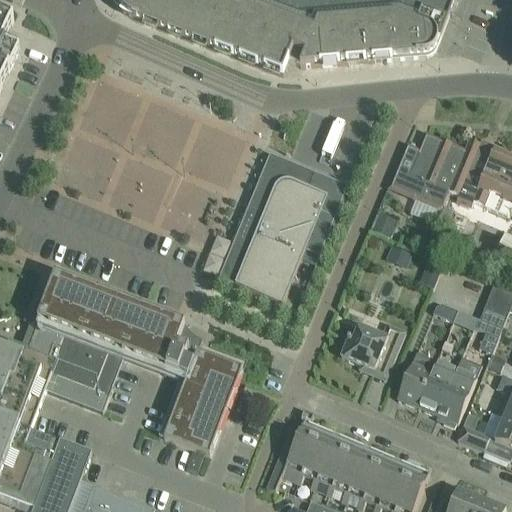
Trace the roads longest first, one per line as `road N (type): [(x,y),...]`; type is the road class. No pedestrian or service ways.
road 1 (residential): [(70,11),(275,102),(412,90)]
road 2 (residential): [(289,393),(412,90)]
road 3 (residential): [(511,488),(289,393)]
road 4 (residential): [(240,511),(119,463),(112,439),(54,416)]
road 5 (residential): [(0,195),(61,64),(70,11)]
road 6 (residential): [(240,511),(289,393)]
